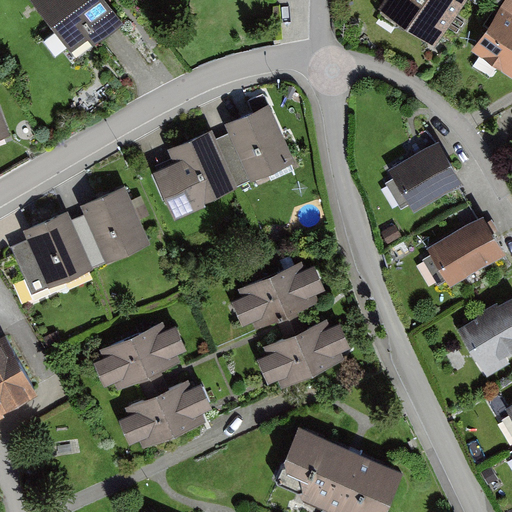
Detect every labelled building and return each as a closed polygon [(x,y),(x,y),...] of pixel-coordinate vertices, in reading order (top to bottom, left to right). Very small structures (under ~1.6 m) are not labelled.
[(109,0),(33,0),(71,51),(89,38),(93,44),(124,20),(109,0)] [(382,0),(379,6),(435,43),(463,0),(382,0)] [(511,0),(503,0),(501,4),(511,11),(511,0)] [(471,48),(511,75),(511,11),(501,4),(471,48)] [(0,136),(13,132),(0,92),(0,136)] [(295,158),(269,100),(225,120),(230,131),(251,178),(295,158)] [(205,198),(238,183),(217,137),(212,126),(168,146),(174,159),(154,168),(175,216),(207,202),(205,198)] [(238,183),(251,178),(230,131),(217,137),(238,183)] [(390,167),(414,209),(465,179),(440,137),(390,167)] [(31,239),(12,247),(33,295),(150,244),(126,189),(86,206),(90,216),(77,222),(71,207),(25,227),(31,239)] [(428,246),(451,283),(507,249),(484,212),(428,246)] [(299,264),(244,285),(249,297),(233,303),(241,325),(251,321),(254,329),(316,305),(312,296),(322,292),(312,266),(302,270),(299,264)] [(511,361),(504,350),(511,344),(511,293),(499,301),(498,299),(475,313),(477,315),(458,326),(470,346),(466,348),(484,377),(511,361)] [(164,321),(109,343),(114,355),(98,361),(106,383),(116,379),(119,387),(181,363),(177,353),(187,349),(177,323),(167,327),(164,321)] [(326,321),(271,343),(276,355),(260,361),(268,382),(278,379),(281,387),(343,363),(339,353),(349,349),(339,323),(329,327),(326,321)] [(0,412),(39,391),(5,332),(0,334),(0,412)] [(185,381),(130,403),(134,415),(118,421),(127,443),(137,439),(140,447),(201,423),(198,413),(208,409),(198,383),(187,387),(185,381)] [(388,511),(407,470),(302,424),(278,479),(351,511),(388,511)]
